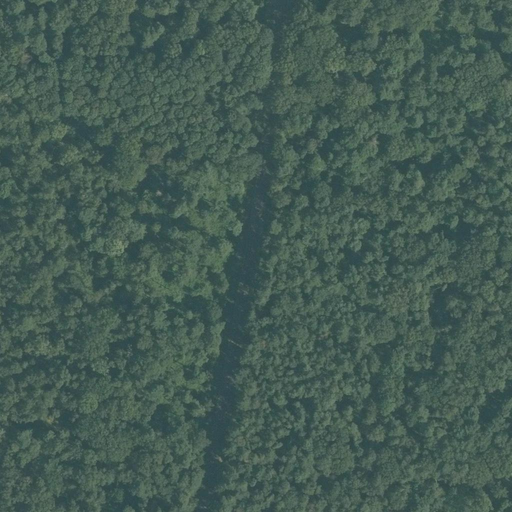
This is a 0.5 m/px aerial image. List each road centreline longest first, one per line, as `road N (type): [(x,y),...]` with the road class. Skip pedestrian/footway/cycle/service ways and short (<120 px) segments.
road 1 (tertiary): [(203,511),(266,153),(280,0)]
road 2 (track): [(0,417),(171,449),(511,485)]
road 3 (track): [(0,66),(183,61),(249,29),(261,0)]
